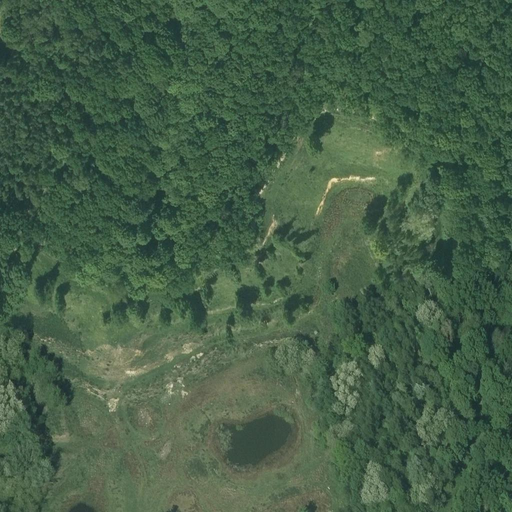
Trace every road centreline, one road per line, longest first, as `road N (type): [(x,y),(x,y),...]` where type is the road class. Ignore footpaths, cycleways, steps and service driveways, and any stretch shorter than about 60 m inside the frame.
road 1 (track): [(460,511),(494,432),(496,393),(461,317),(450,196),(425,143),(350,111),(303,120),(222,234),(151,269)]
road 2 (track): [(272,0),(273,21),(253,76),(150,228),(131,239)]
road 3 (track): [(151,269),(32,242),(0,254)]
